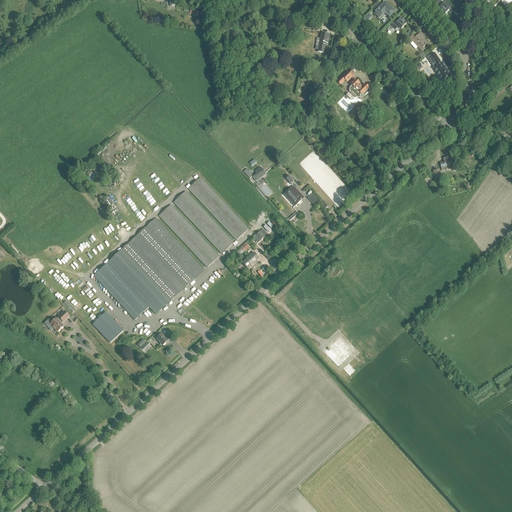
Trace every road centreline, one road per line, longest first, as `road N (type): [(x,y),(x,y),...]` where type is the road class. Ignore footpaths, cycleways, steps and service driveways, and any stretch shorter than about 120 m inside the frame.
road 1 (unclassified): [(43,488),(446,124)]
road 2 (unclassified): [(446,124),(320,0)]
